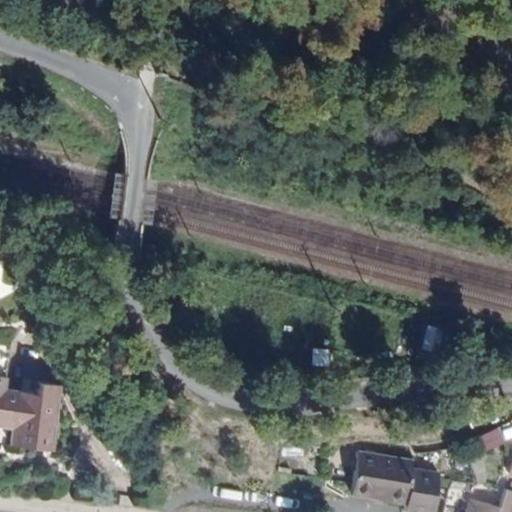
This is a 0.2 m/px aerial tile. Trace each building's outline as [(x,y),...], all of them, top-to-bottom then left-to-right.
[(415,350),(415,309),(316,309),(316,350),(415,350)] [(60,385),(38,382),(37,393),(4,388),(10,345),(0,343),(0,426),(8,428),(5,443),(50,450),(60,385)] [(368,364),(369,354),(344,352),(343,363),(368,364)] [(472,452),(498,440),(491,426),(466,438),(472,452)] [(326,437),(318,466),(334,470),(341,442),(326,437)] [(393,460),(395,453),(342,440),(341,442),(334,470),(331,480),(385,494),(384,501),(410,508),(421,467),(393,460)] [(463,511),(511,511),(511,487),(502,485),(496,506),(468,497),(463,511)]
